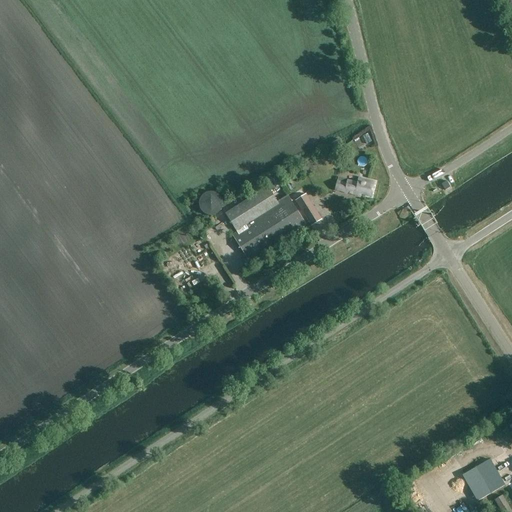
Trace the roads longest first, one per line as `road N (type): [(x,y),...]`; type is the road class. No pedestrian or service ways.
road 1 (unclassified): [(0,448),(407,192)]
road 2 (unclassified): [(56,511),(447,256)]
road 3 (unclassified): [(407,192),(377,129),(344,0)]
road 4 (unclassified): [(407,192),(511,126)]
